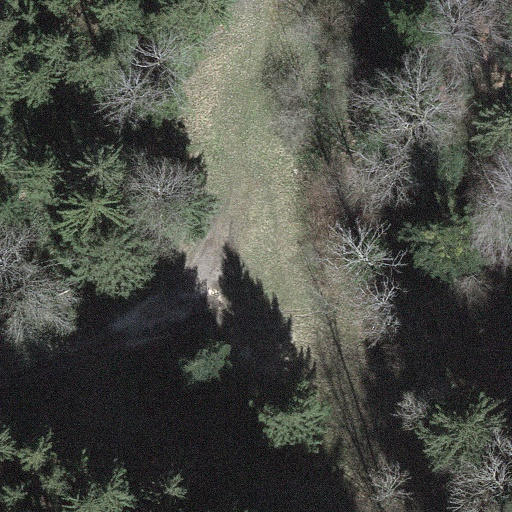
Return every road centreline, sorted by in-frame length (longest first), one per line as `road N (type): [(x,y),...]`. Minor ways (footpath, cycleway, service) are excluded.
road 1 (track): [(269,0),(245,104),(235,231),(84,352),(0,371)]
road 2 (track): [(0,400),(203,472),(250,511)]
